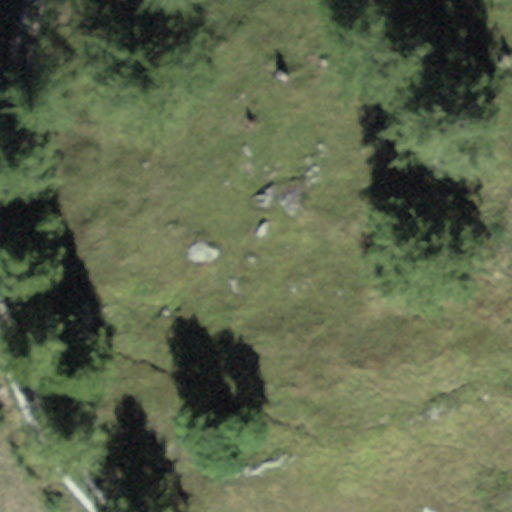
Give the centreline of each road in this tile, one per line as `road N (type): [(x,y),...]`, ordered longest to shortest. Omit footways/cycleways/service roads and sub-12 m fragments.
road 1 (track): [(0,329),(14,385),(45,445),(98,511)]
road 2 (track): [(34,0),(0,165)]
